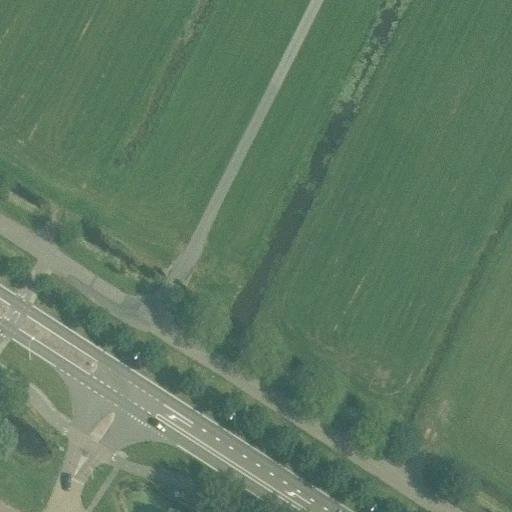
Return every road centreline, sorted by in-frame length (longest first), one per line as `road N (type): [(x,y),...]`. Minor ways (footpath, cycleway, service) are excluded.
road 1 (unclassified): [(448,511),(0,224)]
road 2 (secondary): [(305,511),(122,396)]
road 3 (secondary): [(122,396),(0,315)]
road 4 (residential): [(58,511),(122,396)]
